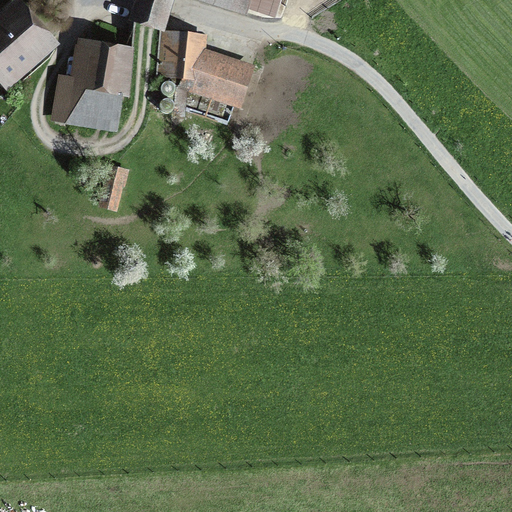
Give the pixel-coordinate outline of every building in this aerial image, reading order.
[(140,0),(133,22),(135,23),(161,31),(163,32),(173,0),(140,0)] [(33,26),(19,11),(0,27),(0,71),(6,78),(47,42),(33,26)] [(188,40),(172,38),(169,76),(201,79),(203,55),(203,54),(204,41),(188,40)] [(100,54),(79,51),(74,79),(59,77),(55,103),(112,112),(121,58),(100,54)] [(231,64),(203,54),(203,55),(208,57),(206,83),(204,91),(240,103),(251,71),(231,64)] [(105,203),(119,206),(129,164),(115,160),(105,203)]
